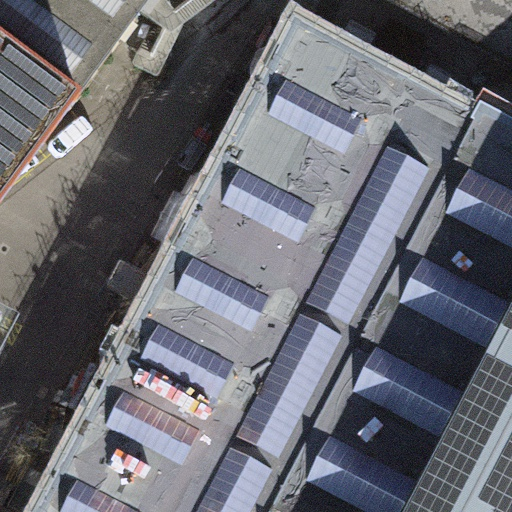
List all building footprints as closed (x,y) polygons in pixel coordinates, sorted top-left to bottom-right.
[(0,0),(0,42),(83,101),(156,0),(0,0)] [(511,0),(407,0),(511,55),(511,0)] [(511,511),(511,132),(483,118),(480,123),(405,82),(371,65),(297,25),(42,511),(511,511)] [(388,32),(371,65),(405,82),(422,50),(388,32)] [(83,101),(0,42),(0,230),(89,105),(83,101)]
